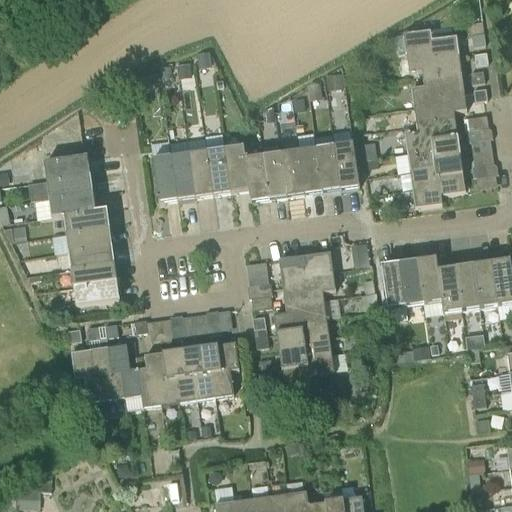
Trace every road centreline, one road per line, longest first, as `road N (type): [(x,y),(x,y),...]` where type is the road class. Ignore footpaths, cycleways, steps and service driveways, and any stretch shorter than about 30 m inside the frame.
road 1 (residential): [(229,240),(346,225),(381,235),(511,217)]
road 2 (residential): [(229,240),(237,300),(153,311),(145,251)]
road 3 (residential): [(145,251),(126,123)]
